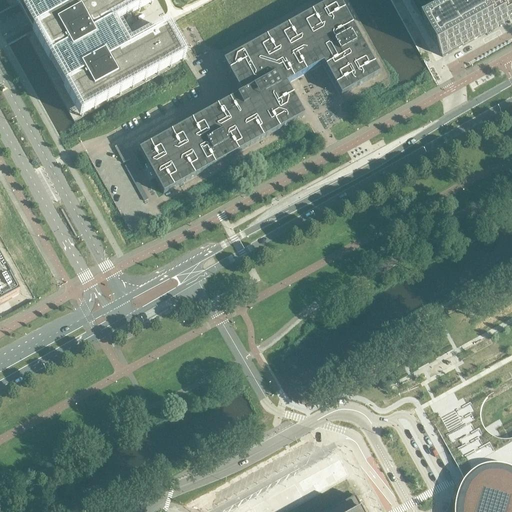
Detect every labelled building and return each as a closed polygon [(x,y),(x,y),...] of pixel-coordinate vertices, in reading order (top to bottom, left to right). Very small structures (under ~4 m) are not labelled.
[(6,0),(10,7),(11,7),(11,8),(18,4),(20,8),(22,11),(15,15),(22,27),(29,24),(32,31),(25,35),(26,36),(74,122),(179,64),(184,61),(185,61),(189,58),(171,25),(170,22),(165,15),(158,2),(157,0),(6,0)] [(303,117),(285,85),(323,64),(340,96),(378,76),(342,10),(336,0),(334,1),(326,6),(320,9),(234,57),(237,62),(232,65),(235,71),(235,72),(234,72),(234,73),(234,74),(235,74),(235,75),(236,75),(237,75),(238,77),(237,77),(237,78),(237,79),(237,80),(238,80),(238,81),(239,81),(240,81),(241,81),(235,84),(240,92),(241,95),(239,96),(238,97),(237,97),(236,98),(170,134),(169,135),(139,151),(148,167),(155,179),(163,195),(303,117)] [(511,0),(410,0),(413,5),(413,6),(416,10),(417,11),(419,16),(420,17),(423,22),(423,23),(426,29),(427,30),(433,41),(435,45),(438,50),(442,58),(443,57),(443,58),(453,53),(458,50),(481,37),(499,27),(504,25),(504,24),(510,21),(511,20),(511,0)] [(433,66),(430,68),(438,83),(441,81),(433,66)] [(121,144),(114,147),(123,164),(130,160),(121,144)] [(128,164),(125,166),(144,202),(148,200),(128,164)] [(12,278),(15,276),(7,262),(4,264),(3,264),(0,259),(0,303),(19,293),(11,279),(12,278)] [(380,511),(341,439),(204,511),(380,511)] [(511,511),(511,469),(505,467),(491,467),(482,469),(472,475),(466,485),(461,497),(455,511),(511,511)]
